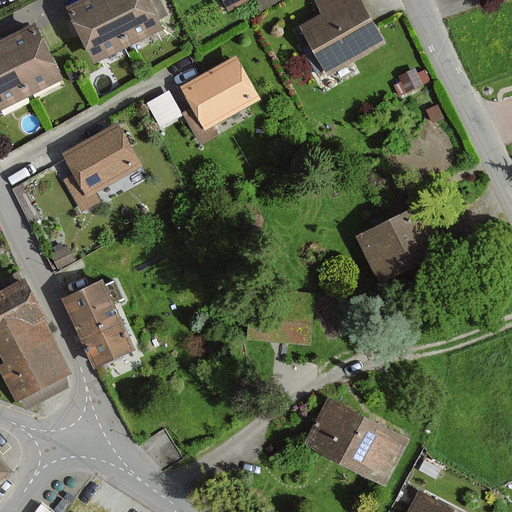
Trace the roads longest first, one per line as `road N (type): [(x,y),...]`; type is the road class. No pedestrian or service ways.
road 1 (track): [(511,319),(322,382),(160,494)]
road 2 (residential): [(85,446),(87,385),(0,200)]
road 3 (residential): [(511,186),(420,0)]
